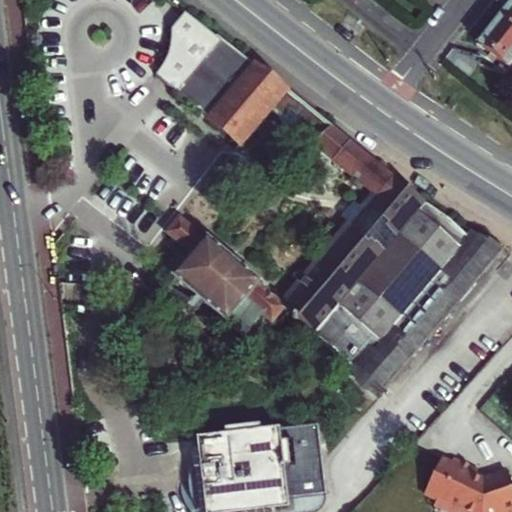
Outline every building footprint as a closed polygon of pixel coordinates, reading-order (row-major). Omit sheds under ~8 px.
[(511,1),(498,19),(511,29),(511,1)] [(332,129),(184,13),(173,27),(172,41),(168,55),(158,73),(244,147),(273,113),(278,118),(285,132),(293,142),(305,150),(316,148),(332,129)] [(511,64),(511,29),(498,19),(478,45),(508,69),(511,64)] [(332,129),(316,148),(324,154),(334,162),(350,143),(332,129)] [(350,143),(334,162),(356,181),(379,198),(361,219),(285,309),(287,310),(286,311),(315,336),(339,306),(359,282),(402,317),(460,248),(419,213),(426,204),(350,143)] [(460,248),(402,317),(359,282),(315,336),(386,396),(507,251),(473,233),(468,238),(426,204),(419,213),(460,248)] [(180,220),(167,235),(195,258),(176,281),(246,339),(264,317),(274,325),(286,311),(287,310),(285,309),(180,220)] [(321,423),(200,443),(205,478),(210,511),(276,511),(294,509),(292,498),(330,493),(332,492),(321,423)] [(511,511),(511,474),(510,471),(490,480),(482,476),(484,470),(459,460),(456,466),(447,462),(432,498),(445,503),(442,509),(450,511),(511,511)] [(292,498),(294,509),(276,511),(210,511),(205,478),(196,480),(195,491),(195,499),(197,510),(197,511),(313,511),(323,511),(328,508),(330,504),(330,493),(292,498)]
